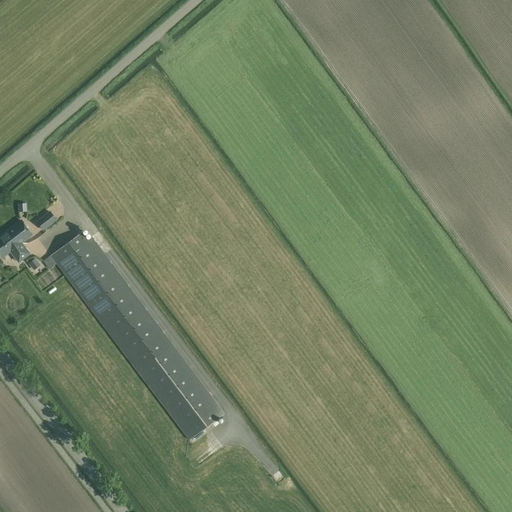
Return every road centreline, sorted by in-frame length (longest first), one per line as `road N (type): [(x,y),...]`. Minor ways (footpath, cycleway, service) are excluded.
road 1 (unclassified): [(0,172),(198,0)]
road 2 (tertiary): [(120,511),(0,354)]
